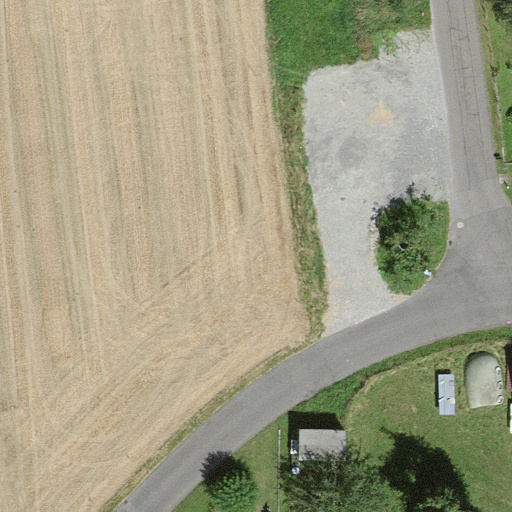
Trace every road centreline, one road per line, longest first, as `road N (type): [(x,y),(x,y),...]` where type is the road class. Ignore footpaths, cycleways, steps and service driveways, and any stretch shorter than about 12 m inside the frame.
road 1 (unclassified): [(141,511),(214,431),(279,385),(442,312),(497,274)]
road 2 (tertiary): [(448,0),(472,173),(497,274)]
